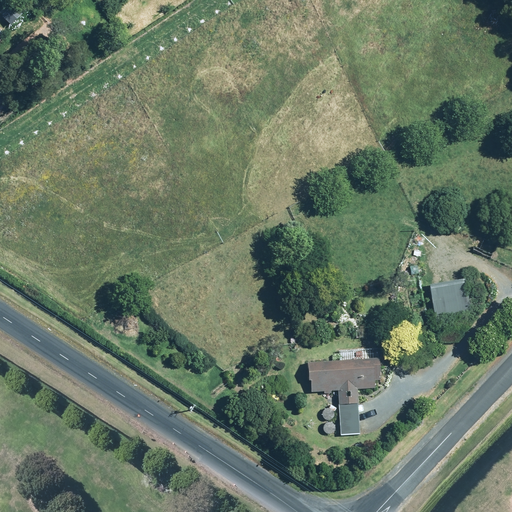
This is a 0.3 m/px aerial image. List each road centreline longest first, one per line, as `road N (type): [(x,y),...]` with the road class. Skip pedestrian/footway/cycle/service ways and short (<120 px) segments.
road 1 (unclassified): [(0,312),(295,511)]
road 2 (unclassified): [(511,368),(375,511)]
